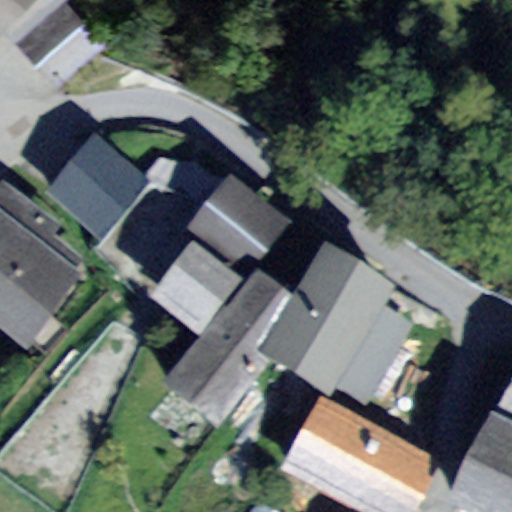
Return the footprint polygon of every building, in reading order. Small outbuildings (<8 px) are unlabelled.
[(0,0),(0,40),(35,0),(0,0)] [(109,39),(67,0),(53,0),(20,35),(69,81),(109,39)] [(145,170),(89,135),(51,194),(107,230),(145,170)] [(285,221),(221,171),(190,211),(253,261),(285,221)] [(77,270),(0,219),(0,331),(25,348),(77,270)] [(231,284),(178,244),(139,296),(190,335),(231,284)] [(315,244),(280,294),(244,346),(263,360),(311,393),(333,362),(371,307),(382,290),(315,244)] [(245,267),(231,284),(190,335),(149,386),(206,431),(263,360),(244,346),(280,294),(245,267)] [(406,331),(371,307),(333,362),(369,387),(406,331)] [(511,361),(497,392),(511,399),(511,361)] [(406,511),(432,458),(314,403),(283,469),(376,511),(406,511)] [(511,511),(511,431),(484,417),(442,503),(460,511),(511,511)]
